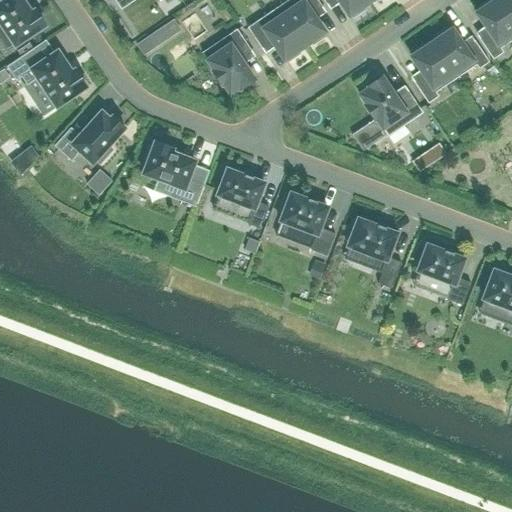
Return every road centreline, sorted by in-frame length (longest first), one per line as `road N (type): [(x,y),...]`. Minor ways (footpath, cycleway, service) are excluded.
road 1 (residential): [(511,244),(232,140)]
road 2 (residential): [(439,0),(232,140)]
road 3 (residential): [(232,140),(129,98),(61,0)]
